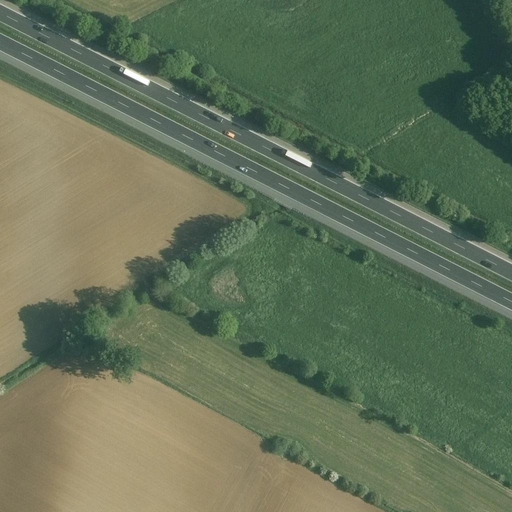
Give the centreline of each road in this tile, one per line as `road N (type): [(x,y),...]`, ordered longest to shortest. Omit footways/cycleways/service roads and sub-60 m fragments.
road 1 (motorway): [(0,42),(511,304)]
road 2 (motorway): [(511,273),(0,12)]
